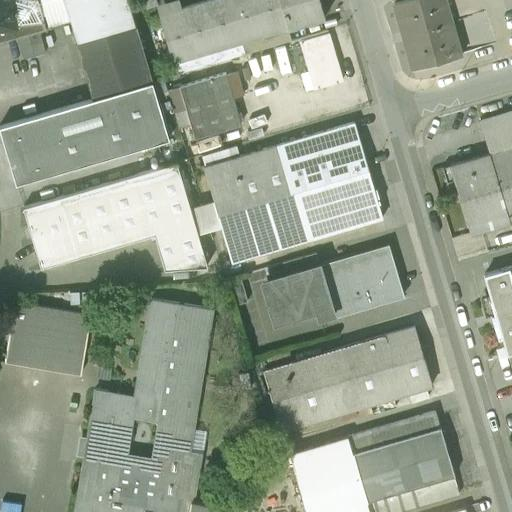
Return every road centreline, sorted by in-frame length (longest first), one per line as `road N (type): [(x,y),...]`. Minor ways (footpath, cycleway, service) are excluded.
road 1 (unclassified): [(391,113),(510,511)]
road 2 (residential): [(391,113),(511,80)]
